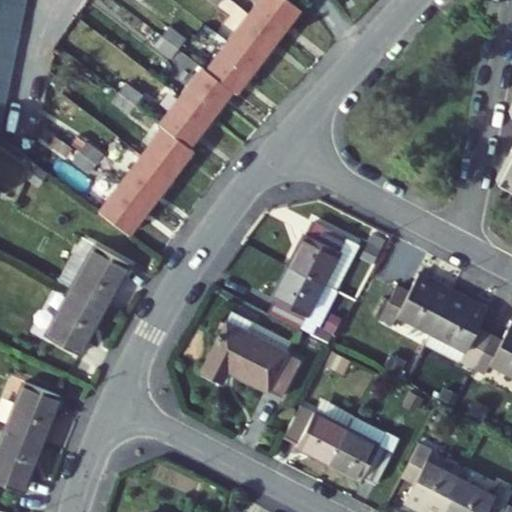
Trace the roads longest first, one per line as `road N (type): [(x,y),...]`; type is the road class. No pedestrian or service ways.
road 1 (residential): [(289,135),(195,255),(115,401)]
road 2 (residential): [(462,241),(503,0)]
road 3 (residential): [(327,511),(115,401)]
road 4 (residential): [(289,135),(341,178),(462,241)]
road 5 (residential): [(410,0),(289,135)]
